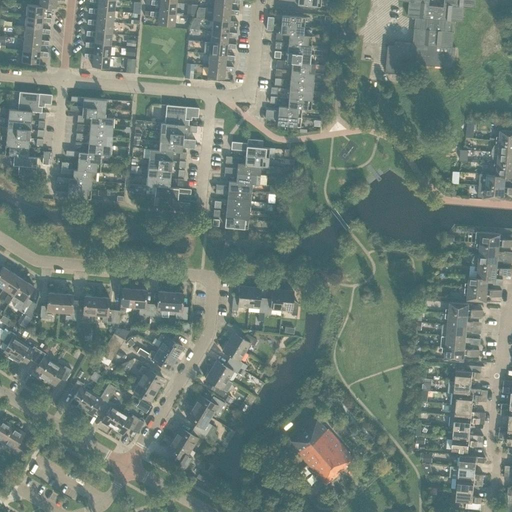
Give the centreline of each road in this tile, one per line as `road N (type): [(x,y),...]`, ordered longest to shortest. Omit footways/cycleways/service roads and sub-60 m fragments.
road 1 (residential): [(126,468),(209,333),(214,277),(35,261),(0,241)]
road 2 (residential): [(489,511),(496,377),(511,298)]
road 3 (unclassified): [(212,95),(64,81)]
road 4 (tertiary): [(126,468),(0,390)]
road 5 (unclassified): [(212,95),(249,90),(259,0)]
